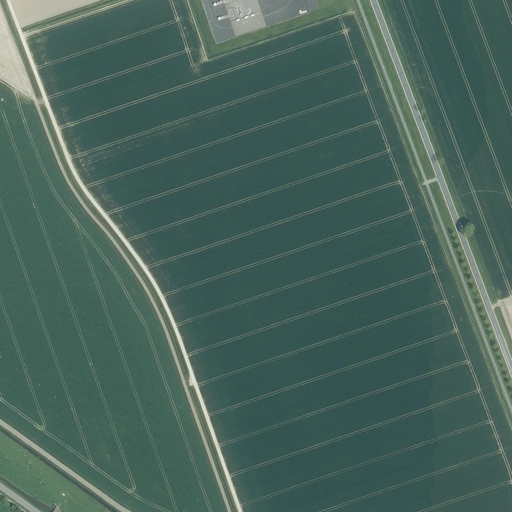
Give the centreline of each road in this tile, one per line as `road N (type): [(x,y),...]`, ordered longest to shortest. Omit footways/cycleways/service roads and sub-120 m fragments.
road 1 (track): [(239,511),(164,303),(75,175),(8,0)]
road 2 (primary): [(511,370),(372,0)]
